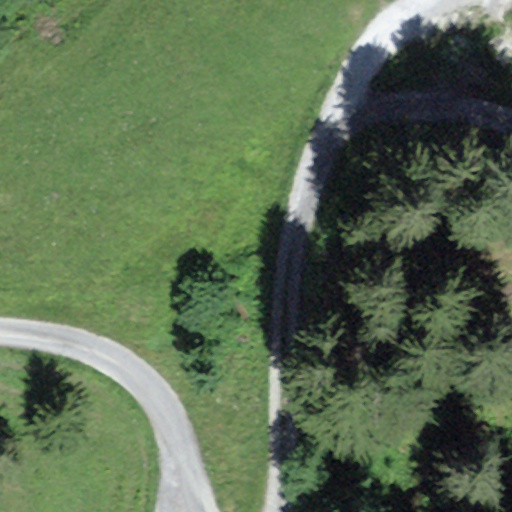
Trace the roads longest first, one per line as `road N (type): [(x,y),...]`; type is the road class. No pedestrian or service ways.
road 1 (track): [(439,0),(398,24),(372,53),(312,170),(291,231),(280,511)]
road 2 (residential): [(0,332),(95,349),(149,388),(179,451),(188,511)]
road 3 (track): [(342,110),(466,108),(511,122)]
